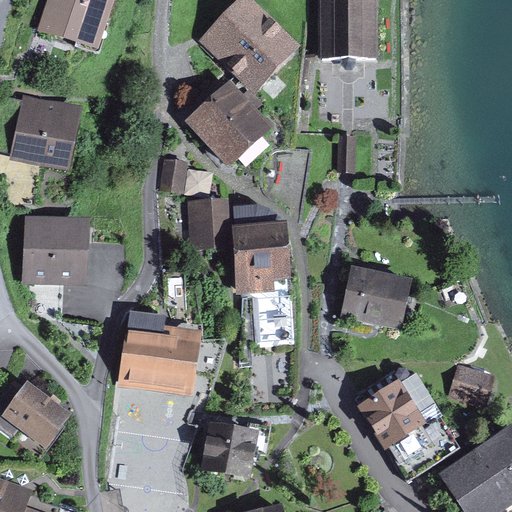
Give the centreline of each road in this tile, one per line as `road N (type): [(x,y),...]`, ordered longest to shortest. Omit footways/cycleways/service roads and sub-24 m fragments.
road 1 (track): [(163,0),(163,102),(201,157),(289,224),(306,299),(305,365)]
road 2 (residential): [(97,511),(83,404),(9,325)]
road 3 (residential): [(305,365),(323,369),(381,472),(417,511)]
